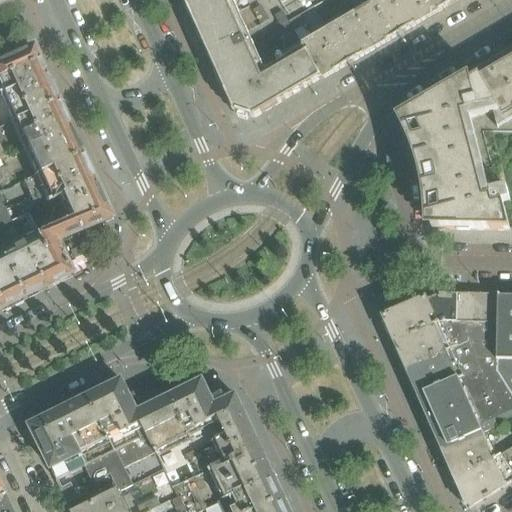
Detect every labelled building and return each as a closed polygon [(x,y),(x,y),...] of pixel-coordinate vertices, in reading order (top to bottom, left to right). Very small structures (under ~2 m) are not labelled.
[(230,0),(184,0),(184,2),(235,115),(254,121),(323,81),(308,55),(264,80),(229,1),(230,0)] [(427,20),(415,0),(375,0),(364,7),(366,11),(356,17),(375,50),(427,20)] [(415,0),(427,20),(461,0),(415,0)] [(261,26),(269,22),(261,8),(253,12),(261,26)] [(291,27),(283,13),(275,17),(283,32),(291,27)] [(323,81),(375,50),(356,17),(347,22),(345,18),(311,38),(313,42),(303,47),(308,55),(323,81)] [(275,32),(267,36),(275,51),(283,46),(275,32)] [(302,46),(297,37),(290,42),(294,50),(295,50),(302,46)] [(27,51),(0,63),(0,93),(1,96),(1,97),(13,123),(56,104),(44,78),(32,53),(27,51)] [(511,53),(404,117),(412,132),(419,148),(425,166),(427,174),(431,193),(433,212),(433,231),(511,232),(510,230),(511,229),(511,53)] [(56,104),(13,123),(25,149),(38,177),(80,157),(67,129),(61,117),(56,104)] [(30,201),(4,213),(13,230),(20,246),(33,240),(32,237),(46,230),(53,243),(58,241),(105,222),(107,216),(92,183),(80,157),(38,177),(22,184),(30,201)] [(0,258),(20,300),(42,289),(69,276),(61,260),(66,258),(58,241),(53,243),(46,230),(32,237),(33,240),(20,246),(13,230),(4,213),(0,203),(0,258)] [(90,253),(86,245),(69,253),(73,261),(90,253)] [(0,309),(20,300),(0,258),(0,309)] [(422,303),(384,320),(395,345),(408,372),(420,399),(459,382),(469,377),(471,379),(496,373),(498,298),(498,296),(441,295),(422,303)] [(511,298),(501,298),(500,296),(499,297),(498,298),(496,374),(511,398),(511,298)] [(459,382),(420,399),(432,426),(443,453),(483,435),(511,420),(511,398),(496,374),(496,373),(471,379),(469,377),(459,382)] [(157,455),(130,399),(125,388),(118,385),(36,426),(33,433),(57,481),(85,467),(94,485),(112,476),(116,484),(121,494),(134,487),(129,477),(154,464),(151,458),(157,455)] [(222,423),(212,401),(205,388),(198,385),(143,413),(134,396),(130,399),(157,455),(189,440),(188,437),(213,425),(214,427),(222,423)] [(274,478),(260,449),(236,398),(226,403),(223,396),(212,401),(222,423),(227,433),(217,437),(219,442),(214,445),(217,451),(209,455),(216,469),(215,470),(228,499),(274,478)] [(511,484),(511,450),(494,461),(483,435),(443,453),(469,511),(511,484)] [(196,464),(191,454),(185,457),(190,467),(196,464)] [(290,511),(274,478),(228,499),(216,505),(218,511),(290,511)] [(128,511),(120,495),(121,494),(116,484),(101,491),(105,499),(95,505),(80,511),(128,511)] [(80,511),(95,505),(89,493),(79,499),(72,485),(62,490),(72,511),(80,511)] [(0,511),(14,511),(6,496),(0,499),(0,511)] [(186,511),(180,498),(172,502),(176,511),(186,511)]
